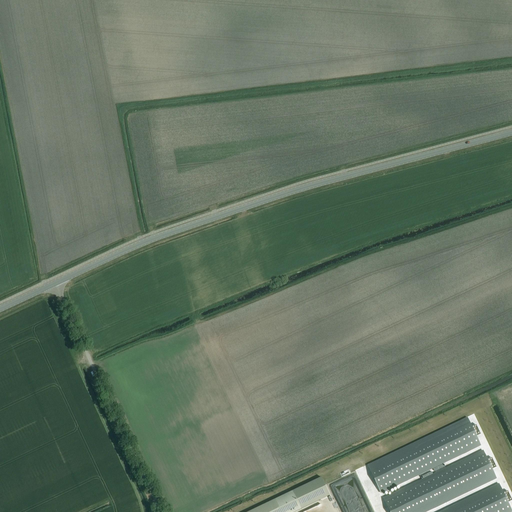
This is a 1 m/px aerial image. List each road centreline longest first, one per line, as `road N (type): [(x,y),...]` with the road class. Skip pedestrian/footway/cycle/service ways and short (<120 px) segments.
road 1 (secondary): [(55,283),(282,194),(511,133)]
road 2 (unclassified): [(156,511),(55,283)]
